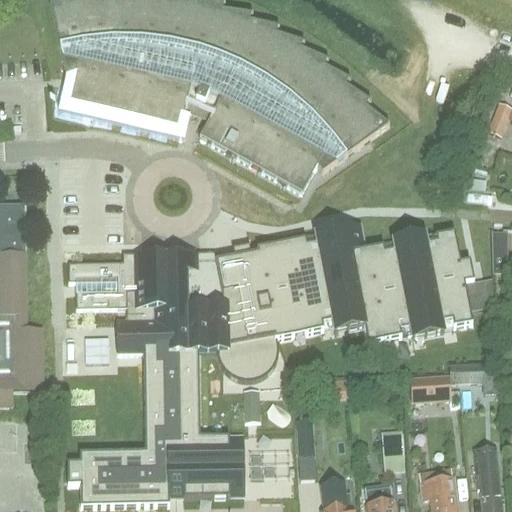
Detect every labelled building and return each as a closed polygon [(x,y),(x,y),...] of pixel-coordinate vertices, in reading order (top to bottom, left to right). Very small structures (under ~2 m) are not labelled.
[(62,0),(50,5),(66,79),(74,77),(67,108),(181,134),(186,112),(211,122),(200,141),(302,198),(317,170),(322,177),(389,129),(367,111),(371,106),(347,90),(351,84),(326,71),(329,64),(303,53),(305,46),(278,38),(280,31),(252,25),(253,18),(225,14),(225,7),(197,6),(196,0),(175,0),(169,0),(168,0),(62,0)] [(501,139),(511,112),(511,111),(499,106),(488,134),(501,139)] [(0,411),(12,411),(12,396),(43,396),(42,334),(25,334),(25,319),(26,319),(25,256),(25,208),(0,207),(0,411)] [(79,467),(67,467),(67,489),(79,489),(80,511),(169,510),(168,501),(183,501),(183,503),(230,502),(229,440),(199,441),(198,356),(217,356),(217,361),(219,368),(224,375),(230,380),(237,384),(245,386),(253,385),(260,383),(267,378),(272,372),(276,365),(278,357),(278,349),(276,344),(294,340),(292,334),(302,332),(304,338),(323,334),(322,328),(332,326),(334,335),(363,329),(367,348),(401,342),(400,335),(409,333),(411,342),(443,336),(441,327),(451,325),(453,332),(472,328),(470,315),(493,310),(491,282),(473,286),(469,265),(460,266),(454,236),(434,240),(436,246),(426,248),(424,239),(392,245),(394,254),(384,256),(383,250),(364,253),(360,229),(326,235),(328,244),(318,246),(317,237),(314,238),(316,247),(306,249),(305,242),(286,246),(287,253),(277,254),(276,248),(256,252),(257,256),(250,257),(249,249),(232,252),(234,261),(216,264),(215,258),(214,258),(214,257),(141,258),(125,259),(123,259),(123,266),(68,267),(68,286),(75,286),(75,292),(75,313),(126,312),(126,327),(116,327),(116,337),(116,358),(143,358),(144,456),(79,457),(79,467)] [(502,234),(490,234),(491,251),(501,251),(502,234)] [(108,331),(108,317),(94,318),(94,331),(108,331)] [(483,396),(495,396),(494,374),(482,375),(482,368),(456,369),(456,387),(483,386),(483,396)] [(448,380),(410,383),(412,407),(426,406),(425,394),(449,392),(448,380)] [(326,384),(307,384),(308,392),(326,392),(326,384)] [(312,423),(296,424),(298,460),(314,459),(312,423)] [(401,442),(381,444),(383,464),(403,463),(401,442)] [(502,511),(500,490),(496,451),(472,453),(478,493),(480,493),(481,511),(502,511)] [(246,459),(250,477),(265,474),(261,456),(246,459)] [(284,487),(283,468),(272,469),(273,487),(284,487)] [(438,474),(419,477),(420,487),(422,505),(429,504),(430,511),(457,511),(454,482),(440,484),(438,474)] [(347,497),(345,486),(319,490),(322,511),(352,511),(350,497),(347,497)] [(394,511),(391,489),(365,493),(367,511),(394,511)]
